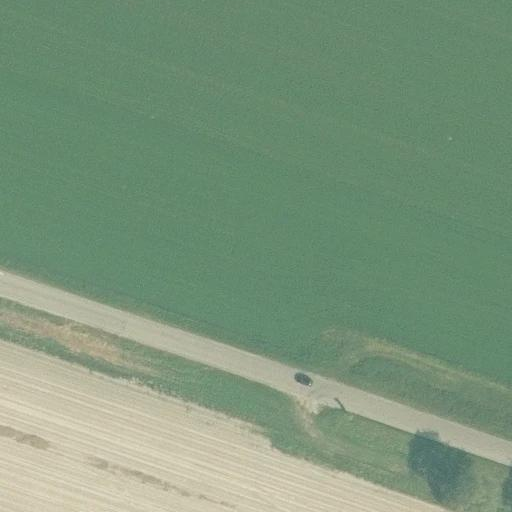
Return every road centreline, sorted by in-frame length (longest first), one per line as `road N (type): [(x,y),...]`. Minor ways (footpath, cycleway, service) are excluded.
road 1 (unclassified): [(511,452),(0,282)]
road 2 (track): [(511,509),(314,443),(303,418),(303,383)]
